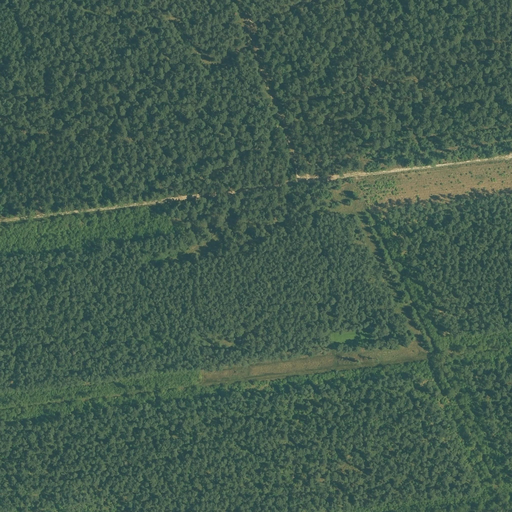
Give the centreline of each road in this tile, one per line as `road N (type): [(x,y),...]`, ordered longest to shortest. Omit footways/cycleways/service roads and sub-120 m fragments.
road 1 (track): [(0,221),(511,155)]
road 2 (track): [(238,0),(305,181)]
